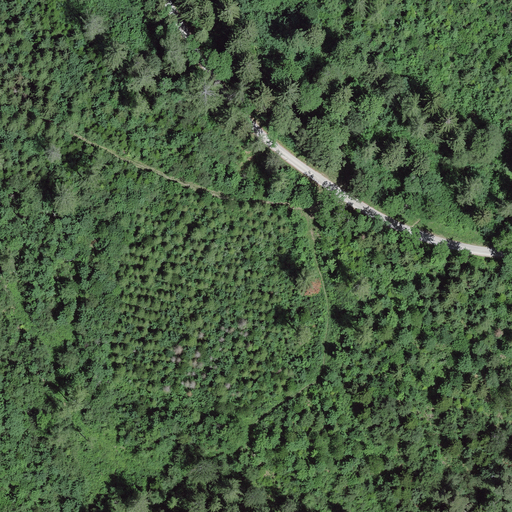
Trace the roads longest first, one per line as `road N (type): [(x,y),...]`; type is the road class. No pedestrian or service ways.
road 1 (unclassified): [(511,254),(405,230),(288,158),(235,108),(166,0)]
road 2 (track): [(348,199),(293,206),(210,193),(0,108)]
